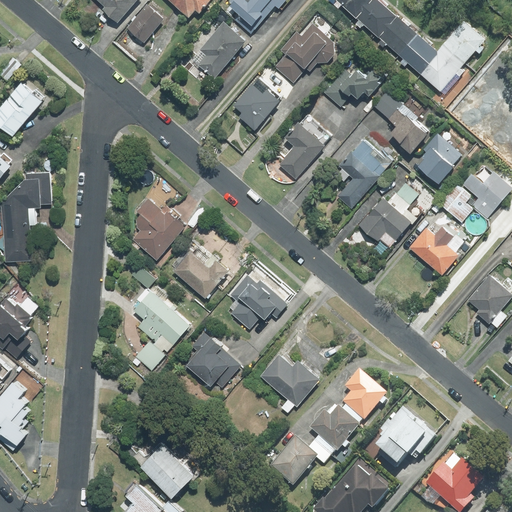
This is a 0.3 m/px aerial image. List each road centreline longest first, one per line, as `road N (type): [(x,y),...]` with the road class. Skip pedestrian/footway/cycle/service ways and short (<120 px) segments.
road 1 (residential): [(511,425),(107,82)]
road 2 (residential): [(107,82),(68,511)]
road 3 (unknown): [(178,143),(310,0)]
road 4 (residential): [(107,82),(15,0)]
